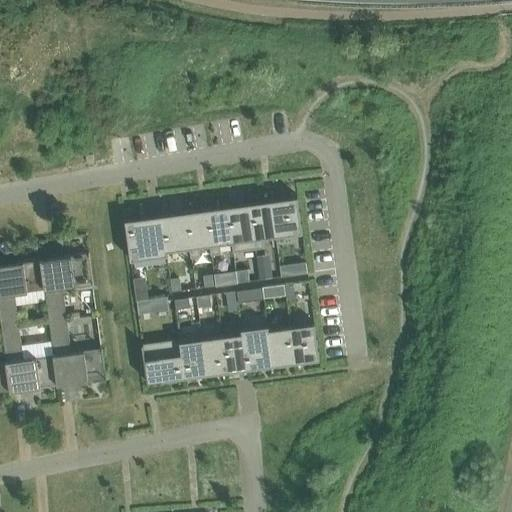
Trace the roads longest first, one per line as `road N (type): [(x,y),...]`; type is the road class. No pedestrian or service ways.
road 1 (residential): [(358,360),(329,156),(308,142),(0,195)]
road 2 (residential): [(0,478),(246,428),(252,511)]
